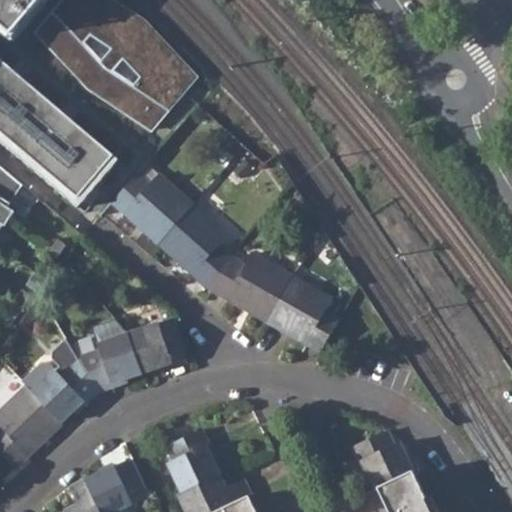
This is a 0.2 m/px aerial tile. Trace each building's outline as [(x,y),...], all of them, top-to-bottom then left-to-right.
[(0,0),(0,136),(76,203),(113,162),(71,125),(79,116),(68,107),(61,116),(24,83),(31,74),(21,65),(13,74),(0,62),(0,28),(14,40),(49,0),(56,0),(65,7),(38,38),(88,94),(152,136),(198,84),(148,29),(104,0),(0,0)] [(8,210),(23,188),(9,176),(0,168),(0,225),(2,227),(4,229),(14,214),(8,210)] [(141,228),(161,245),(193,208),(159,178),(150,189),(137,177),(111,206),(139,230),(141,228)] [(179,265),(209,290),(233,261),(219,249),(228,239),(193,208),(161,245),(181,262),(179,265)] [(56,240),(48,254),(56,260),(65,247),(56,240)] [(209,290),(269,321),(293,278),(253,256),(246,268),(233,261),(209,290)] [(332,299),(293,278),(269,321),(291,333),(290,335),(322,353),(340,319),(326,311),(332,299)] [(22,292),(13,305),(22,311),(30,297),(22,292)] [(45,309),(39,300),(28,317),(36,323),(45,309)] [(172,321),(129,336),(144,375),(186,360),(172,321)] [(101,352),(77,361),(98,395),(116,389),(114,387),(144,375),(129,336),(99,347),(101,352)] [(31,393),(33,396),(62,425),(83,405),(86,408),(98,395),(77,361),(60,378),(48,365),(41,365),(22,384),(27,389),(31,393)] [(42,444),(62,425),(33,396),(31,393),(27,389),(3,414),(0,416),(0,428),(3,432),(0,435),(0,450),(20,469),(44,446),(42,444)] [(166,462),(180,492),(219,475),(205,447),(208,445),(200,430),(165,447),(171,459),(166,462)] [(375,489),(378,488),(413,471),(399,442),(392,445),(385,431),(350,447),(359,463),(362,461),(375,489)] [(127,461),(85,481),(99,511),(114,511),(145,497),(127,461)] [(433,511),(413,471),(378,488),(389,511),(433,511)] [(177,494),(185,511),(212,511),(247,496),(249,494),(243,480),(225,489),(219,475),(180,492),(177,494)] [(65,511),(99,511),(85,481),(70,488),(78,505),(65,511)] [(254,511),(247,496),(212,511),(254,511)]
